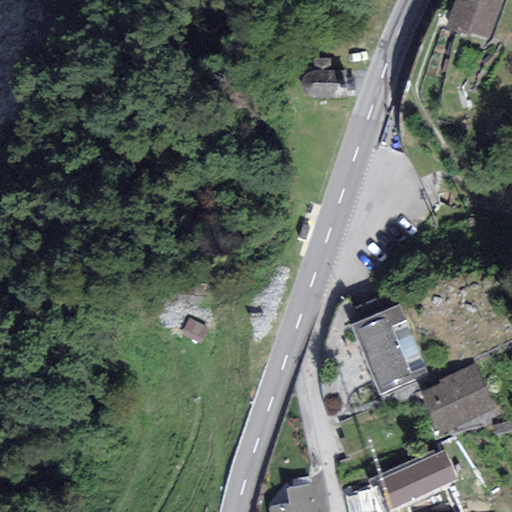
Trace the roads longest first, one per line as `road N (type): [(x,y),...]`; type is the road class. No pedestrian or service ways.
road 1 (tertiary): [(236,511),(324,244)]
road 2 (residential): [(336,511),(310,382),(333,282),(324,244)]
road 3 (tertiary): [(324,244),(413,0)]
